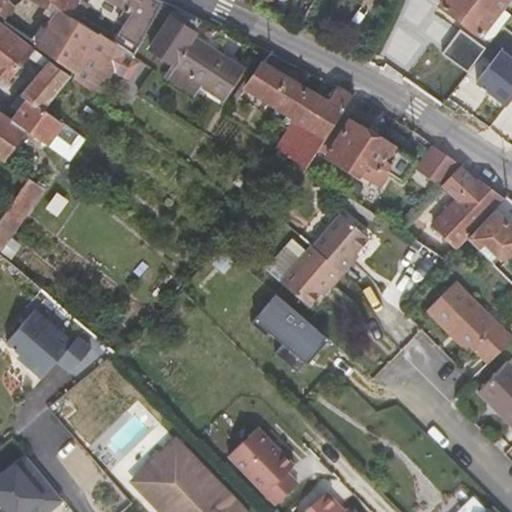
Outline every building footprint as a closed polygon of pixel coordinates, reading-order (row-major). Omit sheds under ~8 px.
[(0,0),(0,20),(2,22),(12,6),(6,2),(5,0),(0,0)] [(27,0),(46,11),(50,5),(68,16),(78,0),(27,0)] [(109,0),(131,13),(134,9),(140,0),(109,0)] [(445,0),(440,6),(480,36),(507,0),(445,0)] [(73,73),(72,78),(98,97),(113,71),(128,80),(140,59),(133,55),(115,43),(99,33),(98,35),(68,16),(50,5),(46,11),(54,16),(35,45),(73,73)] [(198,86),(221,101),(240,70),(190,38),(191,36),(192,36),(203,20),(175,7),(147,50),(172,67),(171,68),(163,79),(191,97),(198,86)] [(131,13),(115,43),(133,55),(154,18),(134,9),(131,13)] [(70,76),(0,25),(0,75),(8,81),(29,56),(45,68),(20,95),(27,100),(18,112),(12,120),(0,112),(0,159),(20,174),(26,165),(10,153),(26,131),(52,149),(57,152),(71,130),(42,110),(70,76)] [(444,52),(469,69),(486,44),(461,27),(444,52)] [(511,104),(511,52),(500,45),(477,83),(511,104)] [(245,80),(241,85),(245,88),(276,107),(289,115),(306,89),(262,63),(249,83),(245,80)] [(337,86),(327,102),(343,112),(354,96),(337,86)] [(327,102),(306,89),(289,115),(326,138),(342,114),(343,112),(327,102)] [(18,112),(27,100),(20,95),(10,107),(18,112)] [(393,149),(341,115),(326,138),(323,143),(318,151),(327,156),(370,184),(378,189),(387,175),(380,170),(393,149)] [(461,166),(462,165),(432,148),(412,170),(439,186),(441,185),(461,166)] [(42,208),(72,163),(57,152),(52,149),(47,156),(52,160),(28,198),(42,208)] [(434,223),(459,247),(467,238),(504,201),(475,180),(461,166),(441,185),(457,199),(434,223)] [(511,200),(507,197),(504,201),(467,238),(491,262),(503,248),(510,256),(511,253),(511,200)] [(337,212),(309,247),(336,269),(364,235),(337,212)] [(325,285),(337,270),(336,269),(309,247),(307,245),(277,282),(304,305),(322,284),(325,285)] [(472,347),(487,361),(511,338),(453,280),(425,309),(468,352),(472,347)] [(254,317),(285,345),(280,351),(299,369),(329,336),(279,290),(254,317)] [(72,340),(34,307),(6,339),(19,351),(29,360),(26,363),(40,376),(72,340)] [(29,360),(19,351),(17,355),(26,363),(29,360)] [(511,367),(506,361),(474,392),(488,406),(493,402),(511,421),(511,367)] [(488,406),(511,429),(511,421),(493,402),(488,406)] [(257,429),(228,456),(275,505),(297,484),(286,473),(293,466),(257,429)] [(243,511),(174,440),(132,481),(161,511),(167,511),(170,510),(171,511),(243,511)] [(28,511),(49,511),(65,498),(25,452),(0,473),(0,501),(9,511),(28,511)] [(341,511),(325,495),(307,511),(341,511)] [(464,511),(483,511),(488,508),(478,498),(464,511)]
